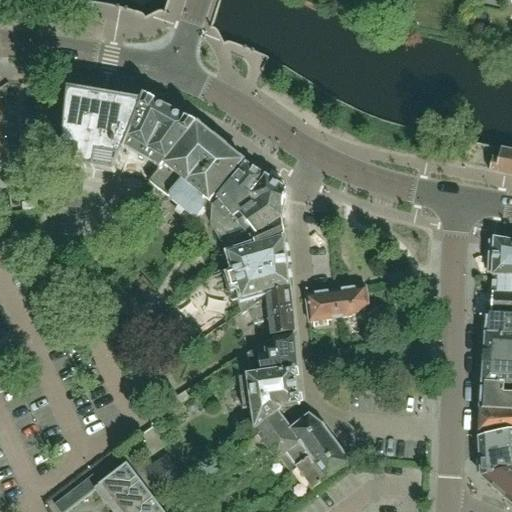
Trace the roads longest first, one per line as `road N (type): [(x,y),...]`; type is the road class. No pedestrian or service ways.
road 1 (residential): [(316,157),(298,205),(311,391),(347,424),(450,433)]
road 2 (residential): [(450,433),(463,203)]
road 3 (secondary): [(172,73),(55,45),(0,42)]
road 4 (secondary): [(316,157),(172,73)]
road 5 (secondary): [(463,203),(368,181),(316,157)]
